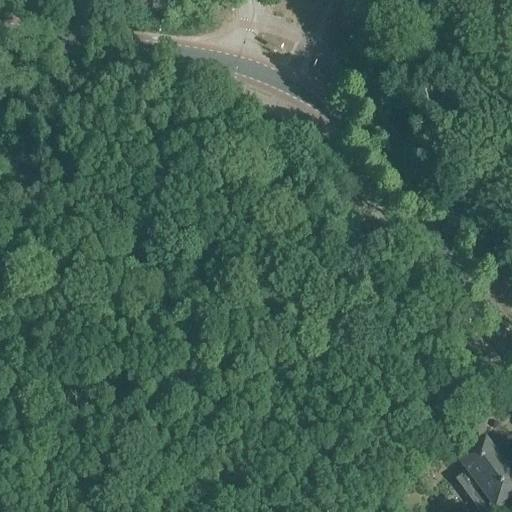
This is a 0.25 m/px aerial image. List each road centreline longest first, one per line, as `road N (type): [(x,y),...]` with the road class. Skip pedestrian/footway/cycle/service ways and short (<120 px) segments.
road 1 (tertiary): [(511,346),(329,112),(286,85)]
road 2 (tertiary): [(239,67),(0,31)]
